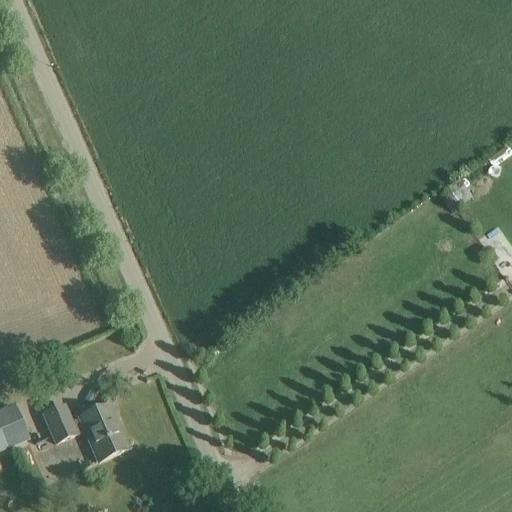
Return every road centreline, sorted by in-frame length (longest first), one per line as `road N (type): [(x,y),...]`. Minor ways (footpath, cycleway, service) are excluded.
road 1 (unclassified): [(221,486),(12,0)]
road 2 (unclassified): [(221,486),(511,286)]
